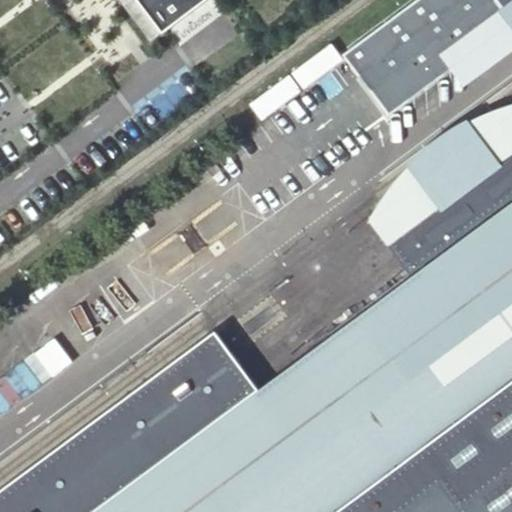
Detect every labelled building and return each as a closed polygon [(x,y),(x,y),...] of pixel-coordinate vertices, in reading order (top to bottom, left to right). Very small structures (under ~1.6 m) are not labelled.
[(118,0),(150,41),(205,0),(118,0)] [(511,0),(407,0),(342,49),(389,116),(452,70),(458,77),(463,84),(511,47),(511,0)] [(258,115),(343,60),(332,43),(246,97),(258,115)] [(502,160),(511,152),(511,99),(502,102),(483,109),(468,116),(502,160)] [(441,206),(502,160),(468,116),(466,113),(451,122),(438,130),(426,139),(416,148),(405,159),(407,162),(441,206)] [(511,152),(502,160),(441,206),(387,244),(402,264),(408,272),(511,195),(511,152)] [(367,216),(387,244),(441,206),(407,162),(389,182),(375,203),(367,216)] [(81,511),(330,511),(511,377),(511,195),(408,272),(257,384),(81,511)] [(0,485),(0,511),(81,511),(257,384),(252,376),(228,345),(215,327),(0,485)] [(32,350),(0,375),(0,409),(2,412),(51,373),(32,350)] [(511,511),(511,377),(330,511),(511,511)]
